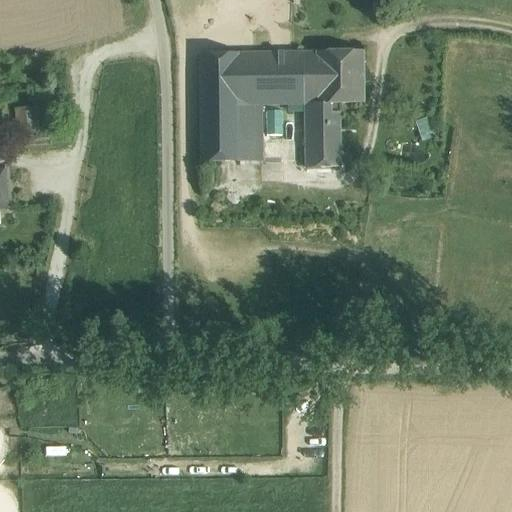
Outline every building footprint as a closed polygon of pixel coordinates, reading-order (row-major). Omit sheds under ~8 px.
[(363,53),(315,54),(316,105),(319,105),(340,105),(364,104),(363,53)] [(315,54),(237,55),(238,162),(262,162),(262,106),(299,105),(305,105),(316,105),(315,54)] [(237,55),(199,55),(200,162),(238,162),(237,55)] [(340,105),(319,105),(316,105),(305,105),(306,168),(341,167),(340,105)] [(315,203),(275,204),(276,228),(315,227),(315,203)] [(341,203),(315,203),(315,227),(342,227),(341,203)]
